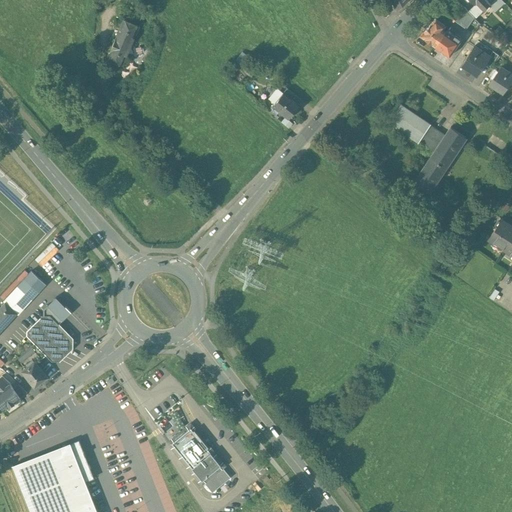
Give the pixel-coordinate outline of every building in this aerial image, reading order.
[(392,0),(398,10),(407,0),(392,0)] [(464,7),(456,0),(453,0),(446,8),(457,17),(464,7)] [(471,0),(475,4),(476,2),(484,10),(490,4),(486,0),(471,0)] [(493,0),(491,3),(496,8),(503,1),(502,0),(493,0)] [(481,22),(464,7),(457,17),(470,26),(468,29),(473,33),(481,22)] [(457,17),(446,8),(440,14),(452,23),(457,17)] [(452,23),(440,14),(436,19),(440,22),(445,26),(449,28),(452,23)] [(470,26),(457,17),(452,23),(466,32),(468,29),(470,26)] [(139,25),(124,18),(106,58),(121,65),(139,25)] [(436,19),(422,32),(423,36),(435,45),(445,31),(442,30),(437,26),(440,22),(436,19)] [(451,35),(445,31),(435,45),(450,56),(460,42),(457,39),(458,37),(452,33),(451,35)] [(490,55),(476,45),(462,65),(477,75),(486,63),(491,55),(490,55)] [(499,55),(493,51),(490,55),(491,55),(486,63),(491,66),(499,55)] [(511,80),(511,73),(502,66),(498,71),(495,69),(490,77),(493,79),(490,84),(503,93),(511,80)] [(301,99),(287,88),(283,93),(279,89),(276,89),(268,98),(269,101),(273,105),(273,106),(288,118),(300,104),(298,103),(301,99)] [(451,127),(445,136),(431,127),(432,124),(431,124),(431,125),(399,104),(400,103),(399,103),(385,122),(386,122),(387,121),(419,142),(418,142),(419,143),(420,142),(435,151),(415,181),(430,191),(467,137),(451,127)] [(293,124),(285,117),(282,121),(289,128),(293,124)] [(486,145),(479,155),(484,158),(491,148),(486,145)] [(491,148),(484,158),(489,161),(496,152),(491,148)] [(496,152),(489,161),(494,165),(501,155),(496,152)] [(511,239),(511,225),(501,219),(488,239),(505,250),(511,239)] [(53,242),(35,259),(42,266),(60,249),(53,242)] [(32,270),(4,301),(5,302),(17,313),(18,314),(46,283),(32,270)] [(44,309),(44,317),(29,331),(29,337),(35,343),(32,345),(34,348),(33,348),(40,357),(45,353),(50,359),(59,359),(70,347),(71,339),(58,326),(71,312),(56,296),(44,309)] [(0,307),(0,323),(4,327),(17,313),(5,302),(0,307)] [(48,377),(35,361),(40,357),(33,348),(34,348),(32,345),(31,344),(29,345),(30,346),(20,354),(27,363),(24,365),(25,367),(22,370),(35,386),(48,377)] [(10,383),(2,376),(0,377),(0,404),(4,410),(15,402),(17,403),(20,401),(20,399),(21,398),(20,397),(27,392),(20,386),(14,389),(10,383)] [(191,429),(188,425),(185,427),(186,428),(177,435),(176,435),(172,438),(172,442),(173,443),(173,444),(172,445),(172,448),(182,460),(184,457),(212,492),(229,478),(229,475),(223,468),(222,469),(220,466),(220,465),(220,464),(221,463),(220,462),(221,462),(219,460),(218,459),(217,460),(207,448),(208,447),(194,430),(192,431),(191,429)] [(96,511),(85,482),(94,477),(79,440),(12,465),(30,511),(96,511)]
